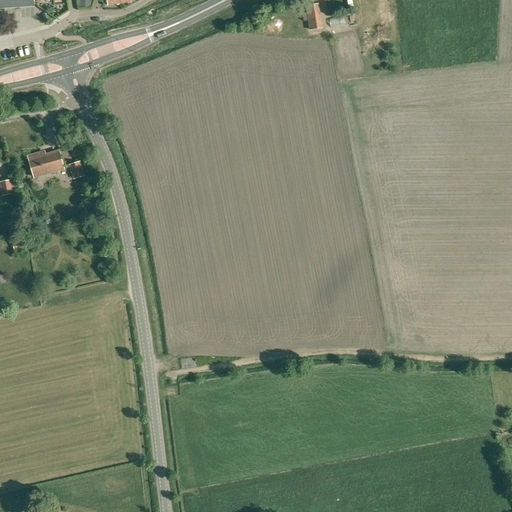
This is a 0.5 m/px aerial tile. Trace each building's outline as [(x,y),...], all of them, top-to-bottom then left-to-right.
[(0,0),(1,8),(2,9),(33,6),(32,0),(0,0)] [(320,28),(316,4),(307,5),(308,13),(302,14),(304,21),(310,20),(311,30),(320,28)] [(34,178),(64,169),(59,152),(41,157),(40,153),(28,157),(34,178)] [(84,176),(79,162),(70,165),(74,179),(84,176)] [(14,193),(12,183),(12,181),(0,182),(0,187),(2,195),(14,193)] [(103,217),(100,207),(90,211),(94,220),(103,217)] [(27,249),(25,239),(12,241),(14,252),(27,249)]
